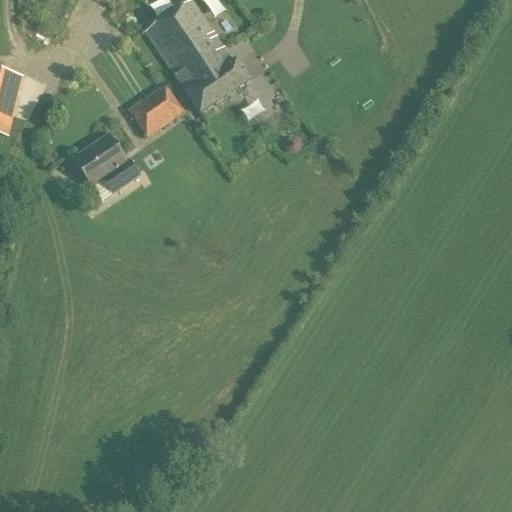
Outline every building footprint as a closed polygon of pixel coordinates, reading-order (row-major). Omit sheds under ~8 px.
[(235,64),(193,3),(147,33),(177,78),(176,78),(200,116),(251,83),(238,63),(235,64)] [(0,136),(8,138),(22,79),(0,74),(0,136)] [(147,140),(184,114),(165,87),(127,113),(147,140)] [(265,99),(242,109),(246,120),(270,110),(265,99)] [(126,165),(107,138),(73,162),(90,187),(103,178),(104,180),(101,181),(112,198),(140,179),(129,163),(126,165)] [(283,150),(288,156),(295,157),(301,153),(302,146),(298,140),(291,138),(284,142),(283,150)]
